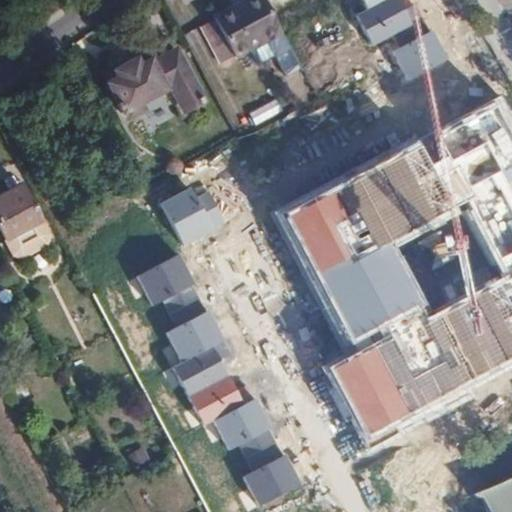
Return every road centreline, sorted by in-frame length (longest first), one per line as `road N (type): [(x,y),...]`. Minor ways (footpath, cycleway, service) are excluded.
road 1 (unknown): [(341,473),(511,384)]
road 2 (residential): [(110,0),(0,71)]
